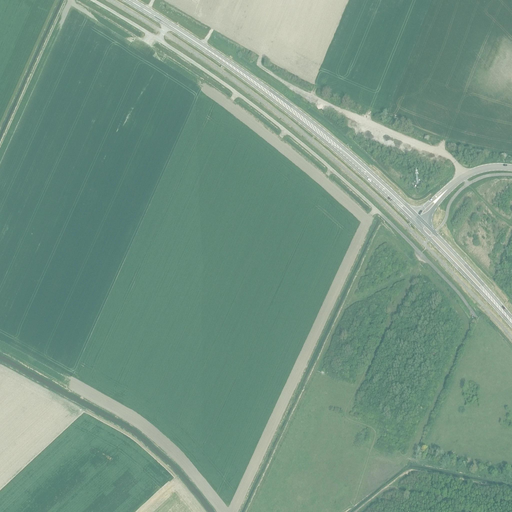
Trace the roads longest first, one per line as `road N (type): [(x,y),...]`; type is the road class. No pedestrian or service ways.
road 1 (primary): [(412,216),(273,99),(129,0)]
road 2 (primary): [(511,322),(419,223)]
